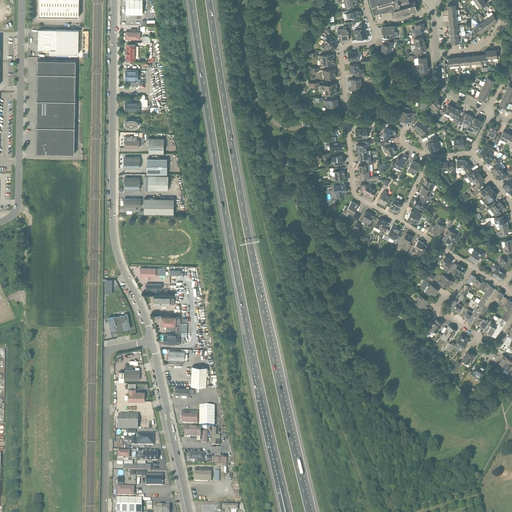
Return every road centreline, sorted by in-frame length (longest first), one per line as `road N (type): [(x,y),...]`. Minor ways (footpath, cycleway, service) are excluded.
road 1 (motorway): [(308,511),(259,296),(208,0)]
road 2 (motorway): [(191,0),(282,486)]
road 3 (residential): [(151,340),(113,242),(114,0)]
road 4 (residential): [(398,220),(357,195),(350,181),(339,56),(344,45),(372,41),(370,21)]
road 5 (residential): [(22,0),(19,195),(0,222)]
road 6 (track): [(25,294),(22,511)]
road 7 (residential): [(104,511),(107,356),(151,340)]
road 8 (residential): [(188,511),(151,340)]
road 9 (residential): [(511,315),(489,354),(473,329),(441,310),(470,265)]
